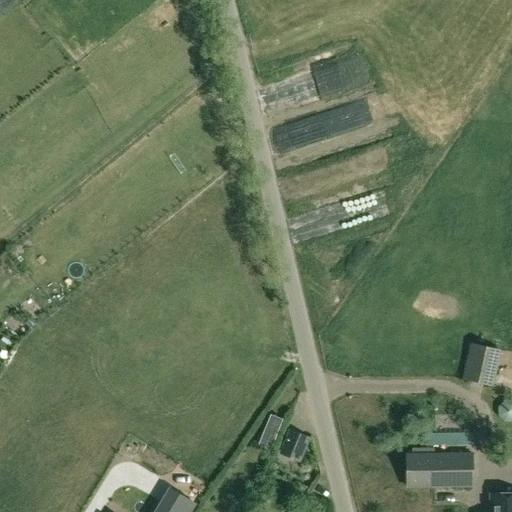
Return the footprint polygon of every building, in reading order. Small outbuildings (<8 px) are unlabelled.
[(382,90),(376,65),(320,78),(326,103),(382,90)] [(462,380),(494,387),(502,351),(471,344),(462,380)] [(281,453),(300,461),(309,439),(290,431),(281,453)] [(474,453),(434,454),(434,448),(412,449),(412,454),(405,454),(405,488),(474,486),(474,453)] [(114,511),(125,511),(138,496),(124,485),(107,506),(114,511)] [(170,492),(158,511),(192,511),(196,506),(170,492)] [(511,511),(511,493),(492,495),(492,511),(511,511)]
